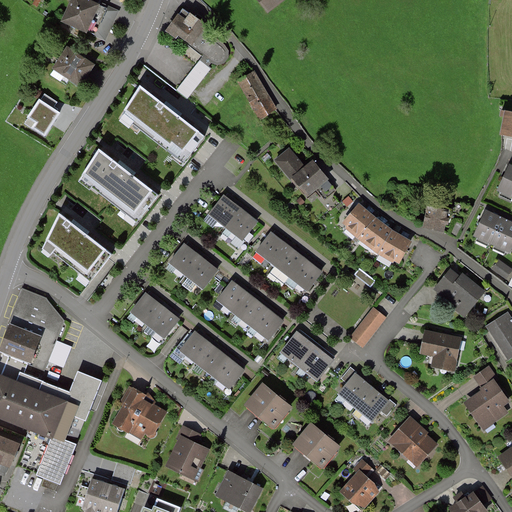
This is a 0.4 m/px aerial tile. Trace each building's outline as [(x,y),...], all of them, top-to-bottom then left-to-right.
[(94,0),(73,0),(65,20),(105,39),(117,13),(97,4),(97,3),(98,1),(94,0)] [(259,0),(268,11),(281,0),(259,0)] [(177,19),(168,31),(176,37),(178,34),(213,60),(218,61),(222,60),(225,56),(225,52),(223,48),(225,45),(203,29),(206,26),(195,17),(184,9),(177,19)] [(69,80),(79,87),(93,65),(85,59),(86,58),(81,55),(76,52),(75,54),(69,49),(52,75),(61,81),(65,74),(71,78),(69,80)] [(201,61),(177,91),(187,99),(210,68),(201,61)] [(276,110),(254,73),(236,84),(258,120),(276,110)] [(178,115),(141,86),(125,110),(137,119),(135,122),(175,153),(176,151),(187,158),(205,136),(178,115)] [(44,93),(40,100),(53,108),(57,102),(44,93)] [(53,108),(40,100),(29,117),(37,122),(34,127),(46,135),(55,120),(60,113),(54,109),(53,108)] [(505,117),(501,134),(511,136),(511,112),(502,111),(501,116),(505,117)] [(132,174),(100,149),(84,174),(96,183),(93,186),(128,213),(131,210),(141,218),(158,195),(132,174)] [(293,177),(308,194),(315,187),(325,199),(336,190),(316,167),(312,162),(305,168),(289,149),(276,160),(291,179),(293,177)] [(511,166),(509,166),(498,190),(501,191),(499,195),(511,201),(511,197),(511,166)] [(232,202),(224,196),(210,214),(226,227),(242,205),(235,200),(233,203),(232,202)] [(348,197),(343,202),(347,206),(352,201),(348,197)] [(455,202),(453,211),(468,215),(472,207),(455,202)] [(249,211),(242,205),(226,227),(237,235),(231,243),(239,249),(245,241),(243,239),(257,222),(248,215),(247,214),(249,211)] [(365,211),(358,206),(345,222),(359,234),(361,235),(375,219),(370,216),(372,214),(373,212),(368,207),(365,211)] [(425,223),(424,227),(434,230),(444,232),(445,224),(448,224),(449,219),(450,219),(452,209),(440,207),(440,210),(428,207),(425,223)] [(494,215),(486,211),(475,235),(478,237),(476,241),(487,246),(489,242),(492,243),(503,219),(494,215)] [(85,233),(61,214),(48,240),(57,247),(54,250),(82,272),(84,269),(94,277),(112,254),(85,233)] [(378,222),(375,219),(361,235),(359,234),(353,239),(357,242),(362,237),(381,250),(392,232),(384,226),(385,223),(387,222),(381,218),(378,222)] [(511,223),(503,219),(492,243),(495,244),(493,249),(504,254),(506,250),(509,251),(511,245),(511,223)] [(456,221),(450,234),(457,237),(463,225),(456,221)] [(281,240),(269,231),(248,258),(302,300),(323,273),(313,265),(296,252),(281,240)] [(400,237),(392,232),(381,250),(399,261),(410,243),(406,241),(408,236),(405,235),(402,233),(400,237)] [(194,252),(185,245),(171,263),(187,276),(204,255),(197,249),(194,252)] [(211,260),(204,255),(187,276),(203,288),(217,270),(210,264),(208,263),(211,260)] [(359,269),(355,275),(371,287),(375,281),(359,269)] [(451,271),(436,289),(446,297),(444,298),(456,309),(460,304),(468,310),(483,292),(465,276),(463,275),(460,279),(451,271)] [(241,289),(230,281),(212,305),(267,348),(286,324),(274,314),(258,302),(241,289)] [(8,329),(2,354),(3,355),(28,364),(44,371),(64,321),(47,299),(24,289),(8,329)] [(146,294),(132,312),(148,324),(164,303),(157,298),(155,301),(154,300),(146,294)] [(171,309),(164,303),(148,324),(165,337),(179,319),(170,312),(169,312),(171,309)] [(351,338),(363,347),(386,317),(374,308),(351,338)] [(489,332),(508,361),(511,358),(511,337),(510,335),(508,331),(511,328),(509,324),(511,321),(511,318),(508,312),(478,331),(482,337),(489,332)] [(307,339),(295,330),(273,358),(313,390),(335,361),(324,352),(307,339)] [(446,337),(426,332),(422,352),(436,354),(434,365),(453,369),(459,339),(446,337)] [(196,364),(214,377),(231,390),(244,372),(235,364),(227,359),(217,352),(210,346),(202,340),(193,333),(179,351),(196,364)] [(65,441),(74,420),(85,425),(103,384),(78,373),(70,393),(25,373),(28,364),(3,355),(0,362),(0,418),(51,440),(36,477),(60,487),(78,446),(65,441)] [(472,411),(480,424),(489,418),(491,422),(506,412),(501,405),(507,401),(494,381),(497,380),(489,368),(476,376),(484,388),(482,389),(483,391),(481,392),(469,400),(475,409),(472,411)] [(361,379),(355,375),(333,403),(369,431),(390,403),(381,395),(361,379)] [(277,396),(264,386),(248,405),(263,417),(264,416),(265,416),(273,423),(272,424),(274,425),(290,406),(282,400),(283,399),(278,394),(277,396)] [(165,410),(131,388),(110,420),(144,442),(165,410)] [(422,429),(410,418),(390,440),(417,465),(436,445),(423,432),(421,431),(422,429)] [(325,435),(312,425),(296,445),(311,456),(312,455),(313,456),(321,462),(320,463),(322,465),(338,446),(330,440),(331,438),(326,434),(325,435)] [(18,444),(0,436),(0,473),(5,476),(9,464),(10,465),(18,444)] [(211,452),(185,441),(173,471),(200,481),(211,452)] [(507,463),(511,470),(511,449),(502,457),(507,463)] [(134,468),(116,463),(111,481),(129,487),(134,468)] [(242,479),(229,472),(217,495),(249,511),(250,511),(262,489),(242,479)] [(367,478),(360,472),(342,492),(362,509),(378,491),(373,486),(375,485),(367,478)] [(92,480),(83,511),(84,511),(120,511),(127,491),(115,487),(101,483),(92,480)] [(458,503),(451,508),(454,511),(484,511),(486,511),(482,506),(491,499),(482,488),(466,499),(464,496),(462,493),(454,498),(458,503)] [(149,496),(143,511),(177,511),(179,508),(149,496)]
